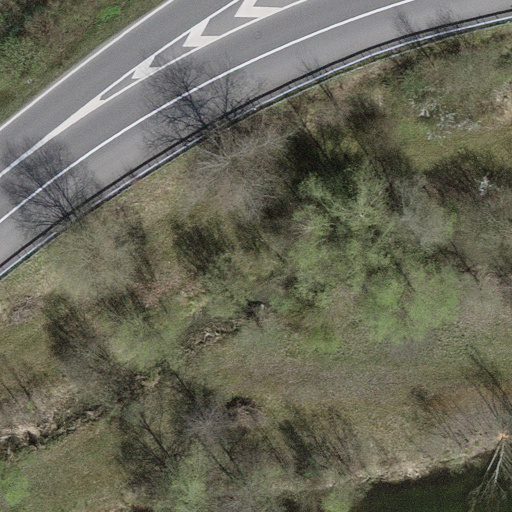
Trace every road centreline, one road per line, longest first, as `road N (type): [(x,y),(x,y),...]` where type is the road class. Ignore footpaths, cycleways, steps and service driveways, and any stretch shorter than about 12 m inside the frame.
road 1 (motorway): [(0,184),(192,70),(364,0)]
road 2 (motorway): [(0,179),(225,0)]
